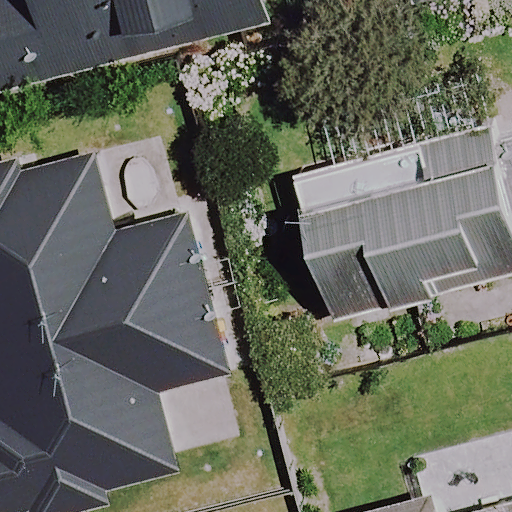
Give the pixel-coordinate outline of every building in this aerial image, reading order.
[(236,0),(0,0),(0,70),(239,12),(236,0)] [(198,511),(208,511),(259,497),(232,405),(181,420),(122,216),(185,198),(157,101),(0,147),(0,267),(22,343),(54,333),(101,494),(186,469),(198,511)] [(481,107),(279,166),(328,334),(511,280),(511,146),(494,152),(481,107)] [(408,422),(390,362),(277,397),(295,457),(408,422)] [(198,511),(186,469),(101,494),(106,511),(263,511),(259,497),(208,511),(198,511)] [(511,511),(511,503),(476,511),(418,511),(412,487),(325,510),(325,511),(511,511)]
